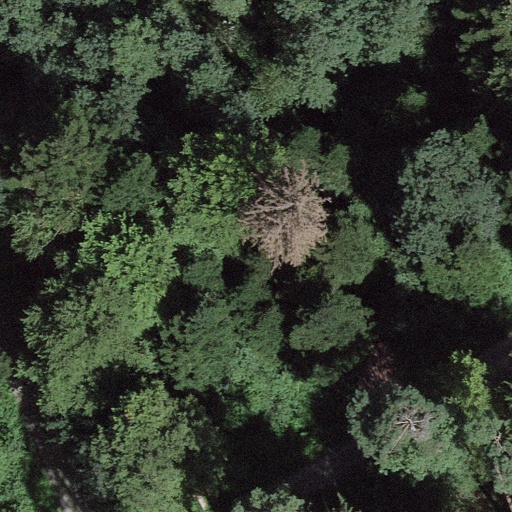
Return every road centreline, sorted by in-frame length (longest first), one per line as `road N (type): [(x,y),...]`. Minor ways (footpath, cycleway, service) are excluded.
road 1 (track): [(259,511),(511,351)]
road 2 (track): [(0,331),(81,511)]
